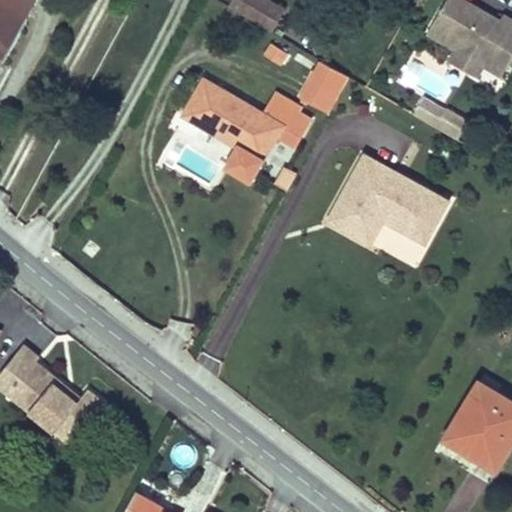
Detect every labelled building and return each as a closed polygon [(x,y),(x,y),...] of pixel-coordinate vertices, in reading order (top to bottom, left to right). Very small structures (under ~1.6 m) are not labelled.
[(38,0),(0,0),(0,6),(1,4),(28,20),(38,0)] [(268,0),(233,0),(230,7),(273,32),(286,11),(268,0)] [(502,16),(473,0),(445,0),(429,29),(486,62),(504,72),(511,58),(511,49),(510,49),(511,45),(511,14),(505,10),(502,16)] [(0,70),(28,20),(1,4),(0,6),(0,70)] [(283,64),(289,53),(273,44),(267,54),(283,64)] [(486,62),(457,45),(449,58),(479,75),(486,62)] [(350,78),(323,61),(302,98),(330,114),(350,78)] [(207,82),(186,117),(241,149),(230,168),(253,181),(279,137),(297,148),(309,129),(295,121),(301,111),(302,109),(277,95),(265,116),(207,82)] [(413,116),(459,139),(470,118),(424,95),(413,116)] [(295,121),(309,129),(314,119),(301,111),(295,121)] [(370,244),(384,220),(389,210),(397,213),(394,217),(434,238),(453,203),(365,155),(329,221),(370,244)] [(289,190),(298,174),(288,168),(279,185),(289,190)] [(397,213),(389,210),(384,220),(430,245),(434,238),(394,217),(397,213)] [(172,333),(191,338),(194,323),(175,319),(172,333)] [(69,386),(38,360),(41,357),(26,345),(0,376),(0,384),(57,431),(65,422),(84,436),(109,405),(89,389),(83,397),(82,399),(76,399),(66,391),(69,386)] [(511,400),(482,383),(448,438),(496,468),(511,441),(511,400)] [(83,397),(69,386),(66,391),(76,399),(82,399),(83,397)] [(84,436),(65,422),(57,431),(76,446),(84,436)] [(137,494),(126,511),(160,511),(162,508),(137,494)]
